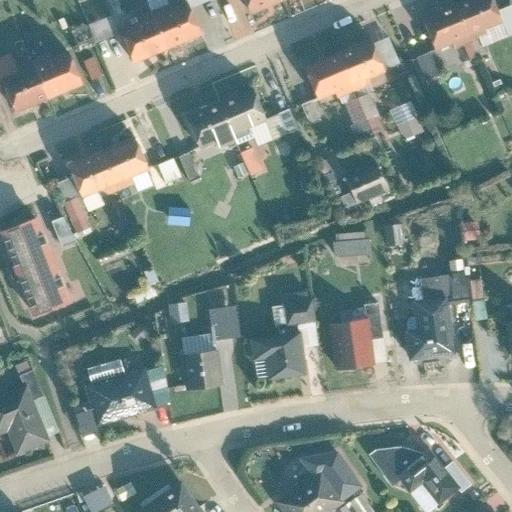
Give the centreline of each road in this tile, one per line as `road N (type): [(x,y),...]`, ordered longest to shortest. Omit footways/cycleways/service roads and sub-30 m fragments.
road 1 (residential): [(0,148),(7,155),(51,138),(370,0)]
road 2 (residential): [(195,437),(446,406)]
road 3 (residential): [(0,497),(82,465),(195,437)]
